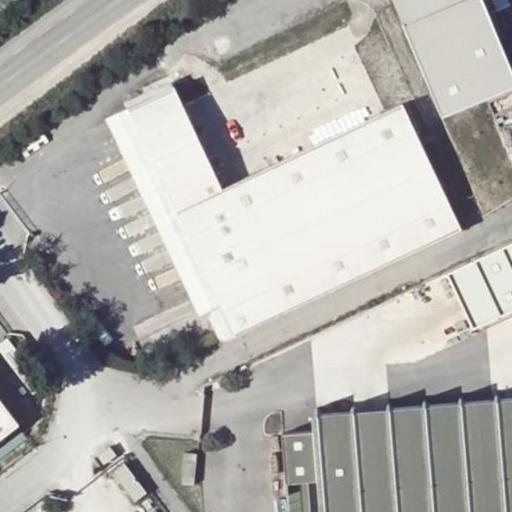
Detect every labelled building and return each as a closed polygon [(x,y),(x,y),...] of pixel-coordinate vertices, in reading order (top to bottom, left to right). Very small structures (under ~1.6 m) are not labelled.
[(388,0),(400,28),(464,0),(388,0)] [(218,347),(460,230),(398,108),(222,195),(171,97),(122,122),(217,314),(205,320),(218,347)] [(217,314),(122,122),(110,128),(205,320),(217,314)] [(511,238),(493,248),(446,271),(474,331),(511,312),(511,238)] [(511,511),(511,391),(307,406),(315,511),(511,511)] [(0,410),(0,439),(14,429),(0,410)] [(109,446),(97,455),(104,464),(116,455),(109,446)]
